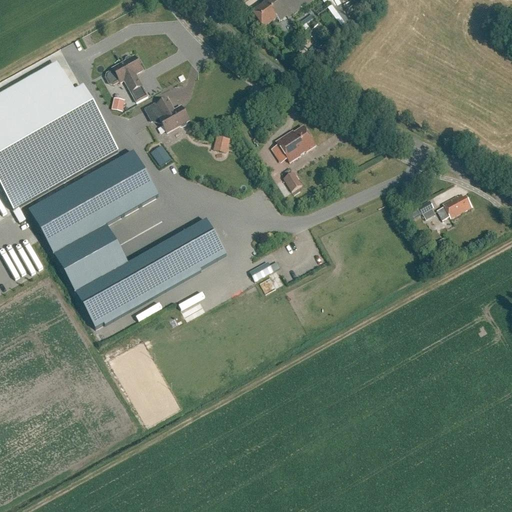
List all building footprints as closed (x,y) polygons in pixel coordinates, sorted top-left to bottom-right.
[(261,0),(265,5),(252,15),(263,31),(277,21),(279,24),(286,19),(288,21),(316,0),(261,0)] [(330,8),(313,17),(312,15),(298,24),(304,34),(320,25),(328,38),(343,30),(330,8)] [(126,64),(113,71),(121,85),(125,83),(137,105),(148,98),(136,77),(143,73),(135,59),(133,60),(130,59),(128,60),(127,61),(126,64)] [(0,105),(0,190),(20,226),(25,223),(19,211),(101,165),(66,103),(58,108),(43,82),(0,105)] [(112,100),(110,112),(121,114),(123,102),(112,100)] [(163,119),(160,121),(167,135),(180,128),(183,129),(185,128),(187,127),(187,124),(189,123),(181,109),(175,112),(168,101),(157,107),(163,119)] [(293,133),(276,144),(290,165),(316,148),(303,129),(294,135),(293,133)] [(224,156),(229,142),(215,138),(211,152),(224,156)] [(170,161),(161,148),(151,156),(160,168),(170,161)] [(134,155),(29,214),(54,258),(106,229),(158,199),(134,155)] [(293,175),(283,182),(292,195),(302,188),(293,175)] [(444,209),(436,213),(442,224),(449,220),(450,221),(472,209),(466,198),(463,200),(462,198),(459,200),(458,199),(442,207),(444,209)] [(422,218),(434,211),(429,204),(418,210),(422,217),(422,218)] [(422,217),(418,210),(409,215),(413,222),(422,217)] [(95,332),(226,259),(206,223),(128,267),(75,297),(95,332)] [(447,247),(444,241),(435,246),(438,251),(447,247)] [(255,285),(273,275),(270,269),(251,279),(255,285)]
